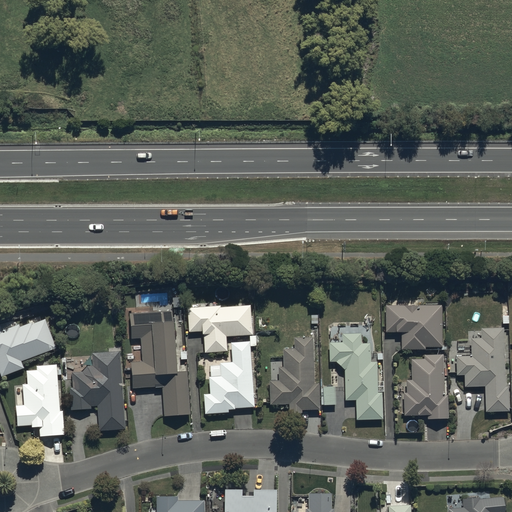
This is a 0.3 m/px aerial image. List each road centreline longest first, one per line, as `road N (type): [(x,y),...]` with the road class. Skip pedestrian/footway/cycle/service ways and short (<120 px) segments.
road 1 (trunk): [(0,163),(511,161)]
road 2 (residential): [(511,454),(220,446),(6,490)]
road 3 (trunk): [(289,219),(222,235),(0,236)]
road 4 (trunk): [(289,219),(0,220)]
road 5 (trunk): [(511,219),(289,219)]
